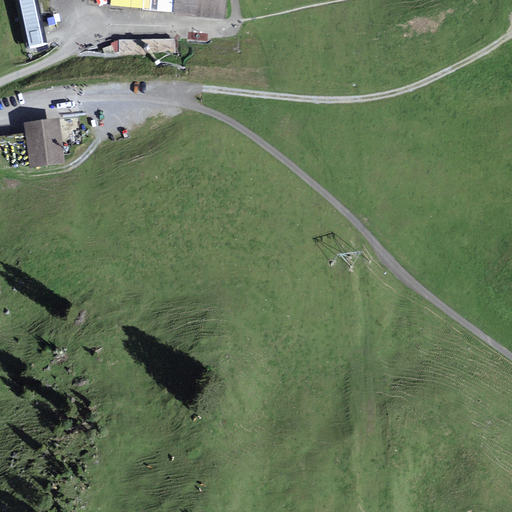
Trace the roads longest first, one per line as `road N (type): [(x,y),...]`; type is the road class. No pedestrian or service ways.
road 1 (unclassified): [(0,110),(134,98),(229,120),(333,200),(414,285),(511,356)]
road 2 (track): [(146,99),(201,88),(358,99),(402,90),(511,34)]
